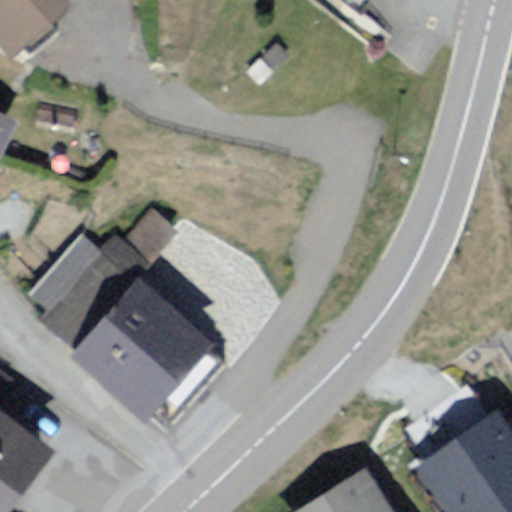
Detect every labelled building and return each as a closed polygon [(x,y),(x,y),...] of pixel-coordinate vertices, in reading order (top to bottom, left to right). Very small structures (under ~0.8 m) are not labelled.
[(0,0),(0,27),(13,43),(64,0),(0,0)] [(213,347),(135,284),(74,358),(152,422),(213,347)] [(511,511),(511,432),(496,409),(415,462),(448,511),(511,511)] [(0,511),(13,511),(58,453),(0,411),(0,511)] [(391,511),(367,470),(292,511),(391,511)]
